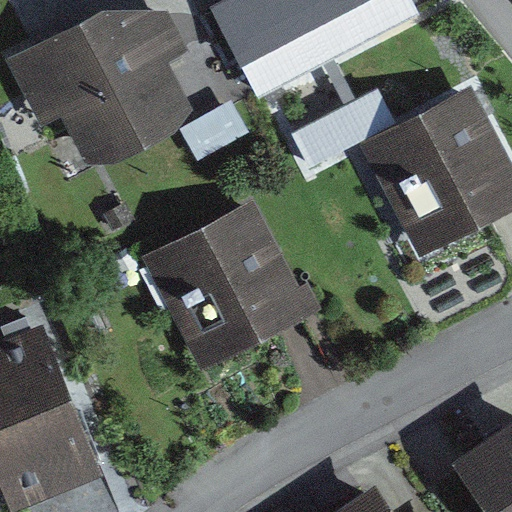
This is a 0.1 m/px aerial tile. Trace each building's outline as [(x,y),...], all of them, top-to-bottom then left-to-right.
[(101,156),(179,118),(154,67),(186,52),(170,18),(87,19),(20,53),(50,118),(77,107),(101,156)] [(423,244),(511,199),(511,179),(508,181),(467,99),(397,134),(387,114),(347,134),(356,152),(372,144),(423,244)] [(206,357),(299,309),(247,210),(154,258),(206,357)] [(17,497),(90,467),(36,338),(0,353),(0,465),(3,464),(17,497)] [(458,511),(511,511),(511,445),(443,487),(458,511)] [(377,511),(369,498),(347,511),(377,511)]
